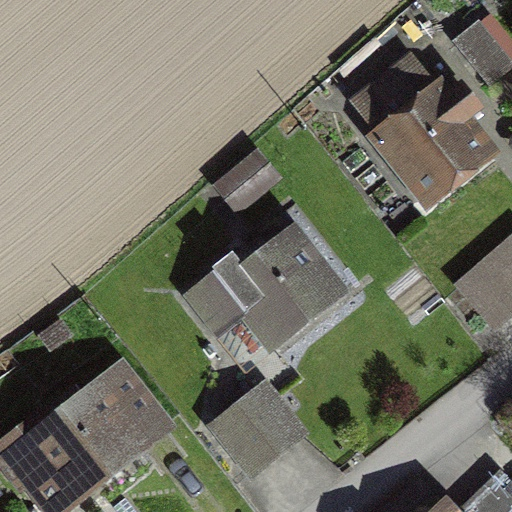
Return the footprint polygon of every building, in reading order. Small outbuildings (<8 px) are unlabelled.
[(511,59),(483,25),(459,46),(492,85),(511,68),(511,59)] [(414,59),(355,105),(429,199),(488,153),(461,119),(476,107),(461,88),(446,100),(414,59)] [(258,162),(224,190),(242,212),(276,184),(258,162)] [(237,253),(190,288),(217,324),(238,308),(266,345),(333,295),(287,234),(246,264),(237,253)] [(511,241),(457,290),(489,326),(511,306),(511,241)] [(112,361),(0,440),(0,455),(40,511),(46,511),(162,430),(112,361)] [(255,394),(217,424),(254,469),(292,438),(255,394)] [(511,511),(511,490),(504,482),(472,511),(451,511),(448,508),(444,511),(511,511)]
